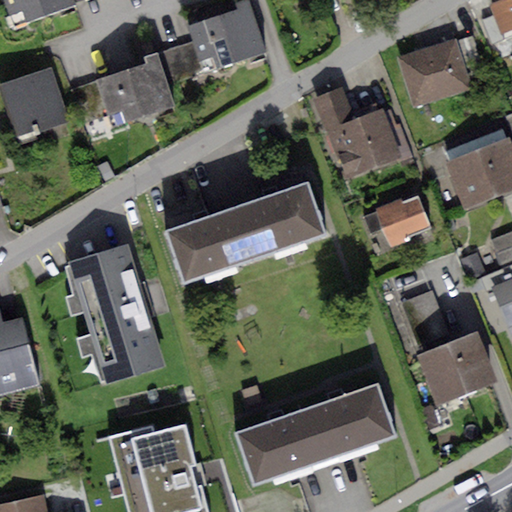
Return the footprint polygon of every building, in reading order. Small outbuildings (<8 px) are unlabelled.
[(2,0),(7,15),(22,11),(25,20),(75,3),(74,0),(2,0)] [(236,9),(188,25),(193,42),(199,59),(214,55),(218,67),(266,52),(249,0),(241,0),(234,2),(236,9)] [(511,0),(503,0),(490,5),(494,17),(502,37),(511,33),(511,0)] [(502,37),(494,17),(482,21),(491,47),(504,42),(502,37)] [(455,41),(398,56),(411,107),(468,92),(455,41)] [(193,42),(157,52),(166,84),(202,73),(199,59),(193,42)] [(146,64),(96,80),(107,116),(121,111),(125,123),(175,107),(166,84),(157,52),(143,57),(146,64)] [(52,69),(1,85),(11,116),(17,135),(38,128),(40,133),(70,123),(52,69)] [(342,88),(313,99),(345,181),(402,159),(383,109),(355,119),(342,88)] [(511,155),(506,140),(444,164),(463,211),(511,191),(511,155)] [(106,162),(96,168),(104,181),(114,176),(106,162)] [(308,180),(239,204),(258,258),(327,234),(308,180)] [(377,212),(364,218),(371,235),(383,230),(389,245),(431,228),(417,195),(402,201),(400,197),(375,207),(377,212)] [(258,258),(239,204),(167,230),(185,284),(258,258)] [(511,232),(491,241),(502,266),(511,262),(511,232)] [(128,246),(61,265),(69,294),(64,295),(70,316),(84,312),(91,335),(79,339),(83,354),(96,350),(105,381),(162,364),(128,246)] [(477,254),(460,260),(469,282),(486,275),(477,254)] [(511,279),(491,287),(511,343),(511,279)] [(433,291),(401,302),(416,343),(448,331),(433,291)] [(0,394),(39,385),(21,318),(4,322),(1,308),(0,308),(0,394)] [(476,334),(420,356),(438,403),(494,382),(476,334)] [(376,384),(308,408),(327,462),(396,438),(376,384)] [(258,385),(242,390),(246,404),(263,399),(258,385)] [(432,404),(422,408),(429,428),(439,424),(432,404)] [(327,462),(308,408),(235,434),(254,487),(327,462)] [(153,426),(108,437),(127,511),(207,511),(185,425),(155,433),(153,426)] [(50,511),(47,495),(0,505),(0,511),(50,511)]
